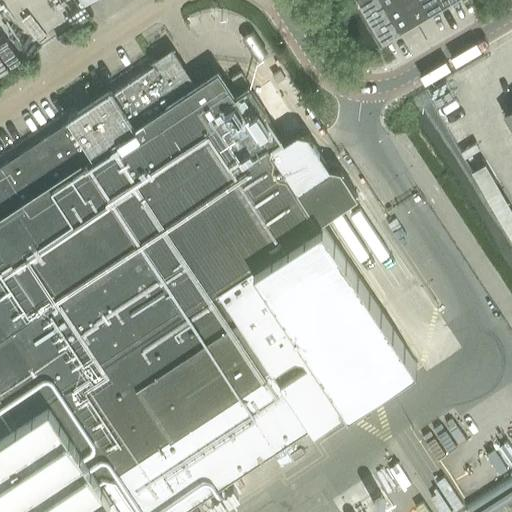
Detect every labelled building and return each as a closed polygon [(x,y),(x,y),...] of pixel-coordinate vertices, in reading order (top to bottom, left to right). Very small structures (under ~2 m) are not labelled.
[(360,0),(375,25),(383,38),(384,38),(399,28),(415,19),(430,10),(446,1),(447,0),(360,0)] [(0,511),(178,511),(310,425),(314,431),(418,363),(322,218),(324,216),(325,216),(358,194),(359,194),(354,186),(341,167),(337,166),(330,165),(327,160),(309,132),(298,130),(288,137),(284,139),(282,136),(249,85),(235,94),(219,69),(207,76),(196,83),(193,85),(187,76),(171,52),(158,61),(113,91),(111,88),(77,110),(68,116),(70,119),(0,165),(0,511)] [(429,100),(441,124),(455,117),(442,93),(429,100)] [(498,491),(490,479),(459,500),(467,511),(498,491)] [(351,498),(352,511),(378,511),(378,507),(400,505),(399,494),(351,498)]
